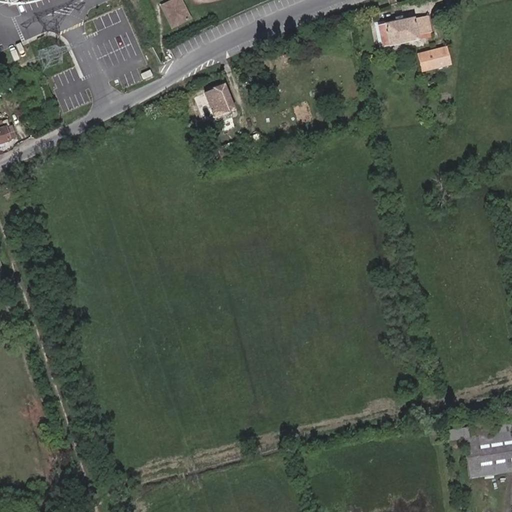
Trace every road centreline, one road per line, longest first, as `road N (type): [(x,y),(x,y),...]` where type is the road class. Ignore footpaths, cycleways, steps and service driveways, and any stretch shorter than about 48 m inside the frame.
road 1 (unclassified): [(0,165),(167,81),(208,51),(326,0)]
road 2 (track): [(0,223),(98,511)]
